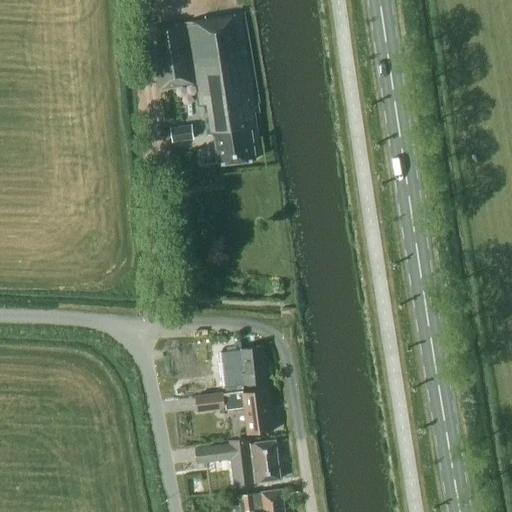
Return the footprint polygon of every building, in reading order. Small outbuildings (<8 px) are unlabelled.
[(259,104),(243,13),(149,28),(158,89),(195,84),(201,127),(192,128),(192,125),(170,128),(172,143),(194,140),(194,139),(214,136),(218,164),(255,160),(251,131),(256,131),(254,114),(259,114),(257,104),(259,104)] [(267,382),(263,346),(241,349),(220,352),(224,387),(245,384),(245,385),(267,382)] [(188,392),(212,390),(211,379),(187,381),(188,392)] [(273,431),(268,389),(243,392),(243,390),(195,397),(197,411),(225,408),(225,411),(244,408),(247,434),(273,431)] [(249,444),(248,439),(229,441),(229,445),(195,449),(197,463),(231,459),(235,486),(255,483),(280,479),(274,441),(249,444)] [(214,511),(244,511),(283,507),(281,490),(239,495),(241,506),(214,509),(214,511)]
